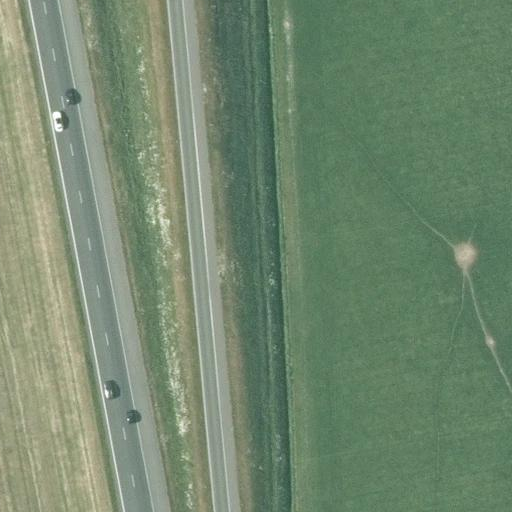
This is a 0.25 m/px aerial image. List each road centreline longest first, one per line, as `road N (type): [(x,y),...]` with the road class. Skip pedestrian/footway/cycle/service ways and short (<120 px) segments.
road 1 (motorway): [(138,511),(42,0)]
road 2 (motorway): [(220,511),(174,0)]
